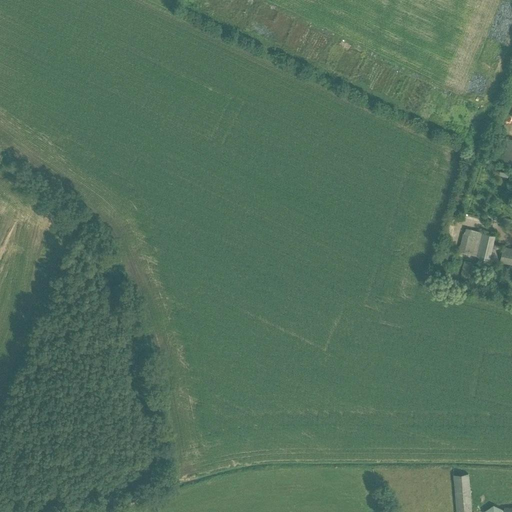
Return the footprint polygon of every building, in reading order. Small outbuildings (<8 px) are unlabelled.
[(258,9),(266,12),(270,5),(258,0),(257,0),(251,16),(254,17),(258,9)] [(370,41),(378,22),(327,0),(326,0),(319,19),(370,41)] [(240,20),(244,13),(232,8),(229,15),(240,20)] [(252,35),(258,23),(250,18),(244,30),(252,35)] [(511,164),(511,139),(503,137),(500,145),(498,145),(494,159),(511,164)] [(464,253),(511,264),(511,249),(493,245),(495,235),(466,228),(464,234),(469,235),(464,253)] [(464,261),(461,277),(470,279),(474,263),(464,261)] [(453,475),(456,511),(471,511),(468,474),(453,475)]
